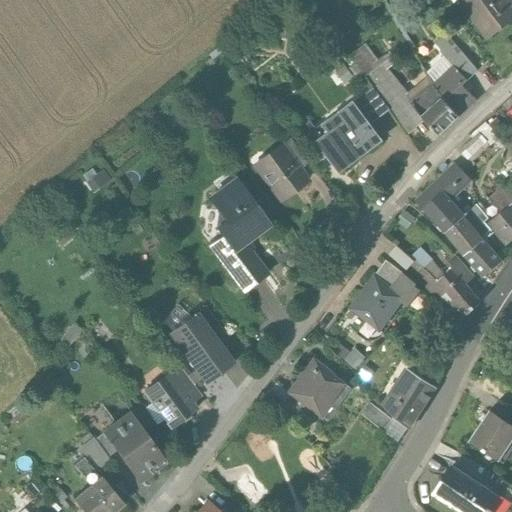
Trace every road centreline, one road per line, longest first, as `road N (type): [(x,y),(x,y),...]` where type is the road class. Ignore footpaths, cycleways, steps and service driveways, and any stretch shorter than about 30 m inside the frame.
road 1 (residential): [(511,90),(415,177),(156,511)]
road 2 (residential): [(511,296),(387,498)]
